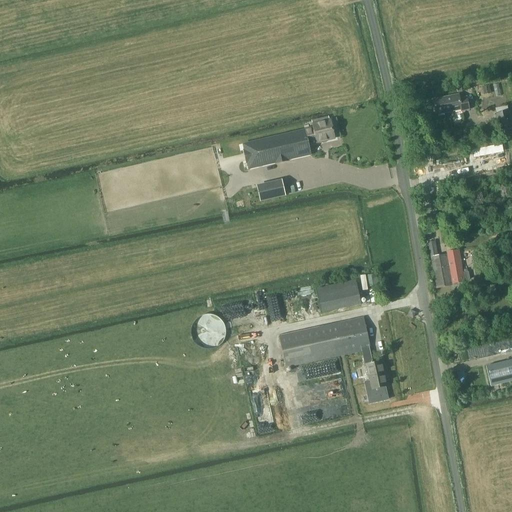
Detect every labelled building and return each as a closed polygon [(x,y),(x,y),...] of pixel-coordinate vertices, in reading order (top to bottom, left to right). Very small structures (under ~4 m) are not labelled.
[(460,111),(469,110),(466,94),(465,89),(461,90),(460,86),(457,87),(459,95),(433,101),(436,115),(460,110),(460,111)] [(500,130),(511,127),(508,112),(497,114),(500,130)] [(312,124),(312,128),(244,145),(245,151),(243,151),(246,163),(248,162),(249,168),(276,162),(276,163),(288,160),(287,159),(311,153),(308,143),(334,137),(330,119),(312,124)] [(444,159),(458,156),(457,150),(443,153),(444,159)] [(282,182),(270,185),(274,199),(285,196),(282,182)] [(463,273),(460,252),(435,257),(434,251),(437,251),(435,242),(428,243),(436,287),(453,284),(465,282),(464,281),(470,280),(468,272),(463,273)] [(356,281),(317,289),(322,313),(361,305),(356,281)] [(411,309),(408,315),(413,318),(416,312),(411,309)] [(364,318),(279,336),(286,368),(362,352),(365,366),(366,365),(370,381),(364,382),(369,404),(389,400),(386,387),(387,387),(382,360),(373,362),(364,318)] [(511,359),(487,365),(491,385),(511,380),(511,359)]
